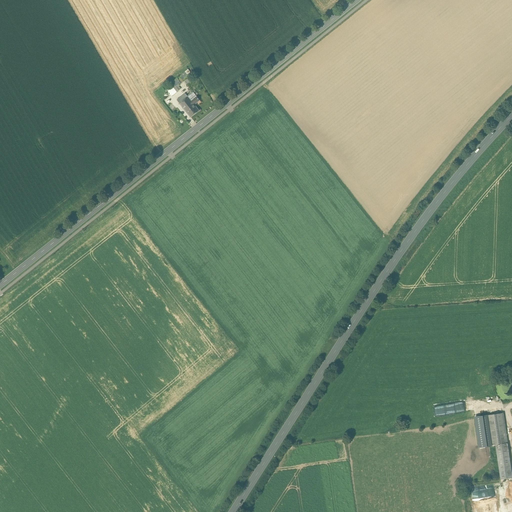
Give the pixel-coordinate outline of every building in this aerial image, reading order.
[(179,77),(183,81),(192,74),(188,70),(179,77)] [(179,90),(175,85),(171,88),(175,93),(179,90)] [(188,97),(191,101),(197,96),(193,92),(187,96),(188,97)] [(185,94),(177,100),(180,103),(188,97),(187,96),(185,94)] [(197,96),(191,101),(194,105),(200,100),(197,96)] [(191,101),(188,97),(180,103),(191,117),(199,111),(194,105),(191,101)] [(503,413),(487,415),(491,445),(495,445),(507,443),(503,413)] [(478,447),(491,445),(487,415),(474,417),(478,447)] [(507,443),(495,445),(497,454),(509,452),(507,443)] [(511,475),(509,452),(497,454),(500,479),(511,477),(511,475)]
